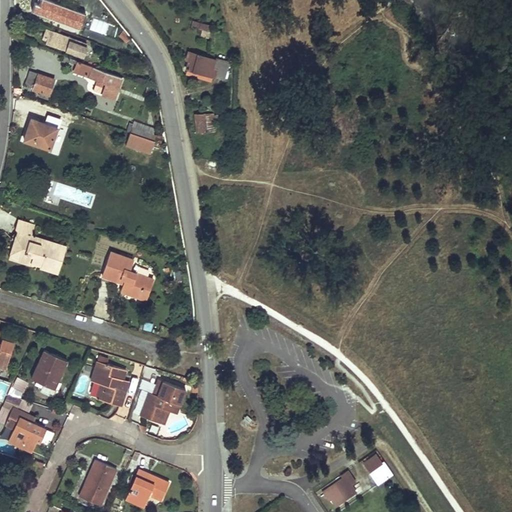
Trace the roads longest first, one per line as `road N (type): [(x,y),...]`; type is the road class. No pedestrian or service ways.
road 1 (residential): [(211,454),(208,347),(163,71),(113,0)]
road 2 (residential): [(33,511),(65,442),(82,427),(211,454)]
road 3 (residential): [(6,0),(0,150)]
